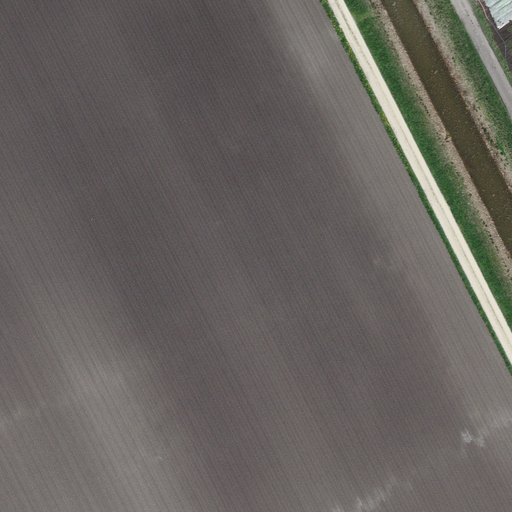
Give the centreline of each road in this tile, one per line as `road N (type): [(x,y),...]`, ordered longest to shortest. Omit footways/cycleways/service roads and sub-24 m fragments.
road 1 (track): [(511,348),(336,0)]
road 2 (track): [(511,109),(456,0)]
